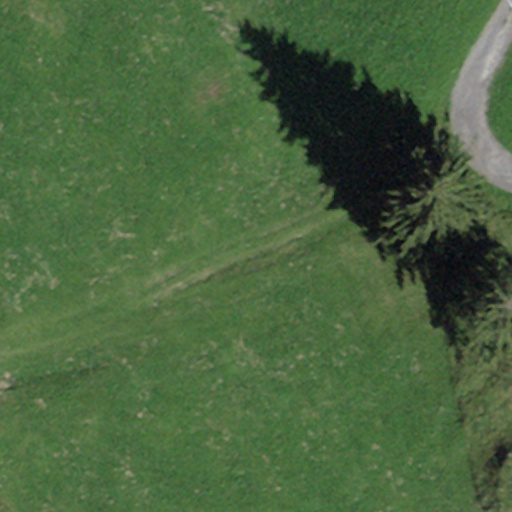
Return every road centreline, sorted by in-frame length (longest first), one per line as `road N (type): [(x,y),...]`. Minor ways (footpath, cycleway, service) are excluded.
road 1 (track): [(0,346),(100,320),(480,141)]
road 2 (track): [(511,7),(475,79),(469,109),(480,141),(511,170)]
